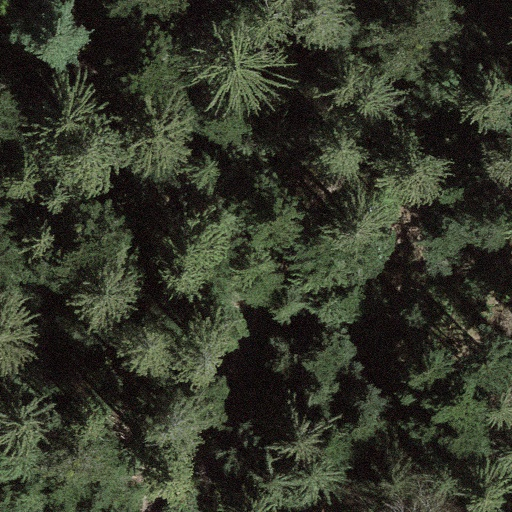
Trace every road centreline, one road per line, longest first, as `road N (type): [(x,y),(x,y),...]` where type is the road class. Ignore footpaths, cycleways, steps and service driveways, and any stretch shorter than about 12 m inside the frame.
road 1 (track): [(452,0),(140,511)]
road 2 (track): [(216,0),(0,114)]
